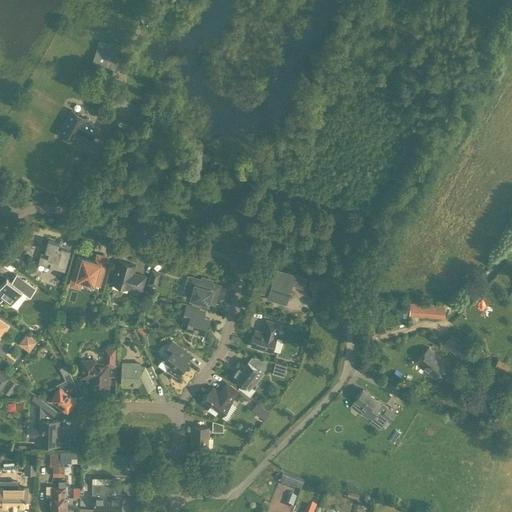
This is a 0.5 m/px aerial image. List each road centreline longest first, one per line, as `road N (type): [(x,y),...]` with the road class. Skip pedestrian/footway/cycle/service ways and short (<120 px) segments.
road 1 (residential): [(0,238),(24,210),(62,211),(239,266),(222,350),(177,409)]
road 2 (residential): [(175,496),(234,493),(316,411),(348,370),(351,348)]
